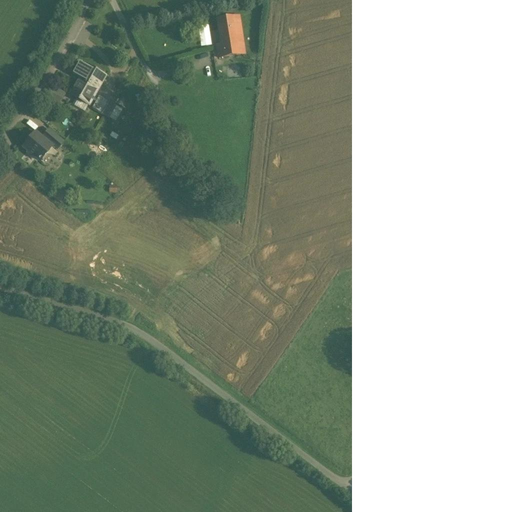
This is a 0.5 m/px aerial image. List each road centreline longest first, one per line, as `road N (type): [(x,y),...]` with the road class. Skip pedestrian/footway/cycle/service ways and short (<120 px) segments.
road 1 (unclassified): [(0,287),(124,324),(379,511)]
road 2 (unclassified): [(0,137),(40,87),(89,0)]
